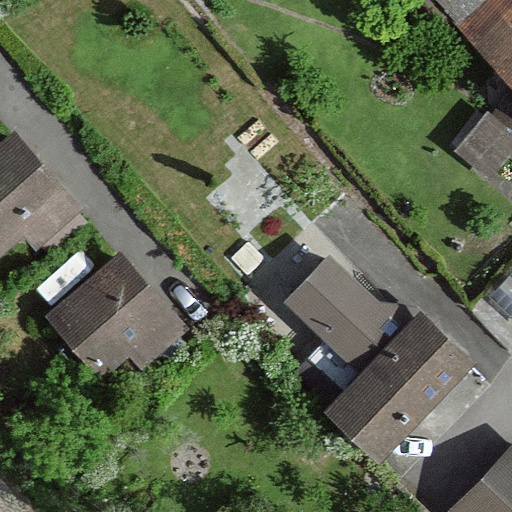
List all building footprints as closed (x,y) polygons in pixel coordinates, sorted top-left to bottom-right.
[(511,0),(426,0),(511,87),(511,0)] [(0,250),(15,237),(27,251),(73,211),(6,134),(0,139),(0,250)] [(94,383),(121,360),(133,374),(179,333),(112,256),(38,320),(94,383)] [(511,256),(490,286),(511,301),(511,256)] [(316,412),(372,465),(469,363),(414,310),(392,332),(358,300),(299,361),(333,393),(316,412)] [(511,511),(511,446),(511,445),(442,511),(511,511)]
